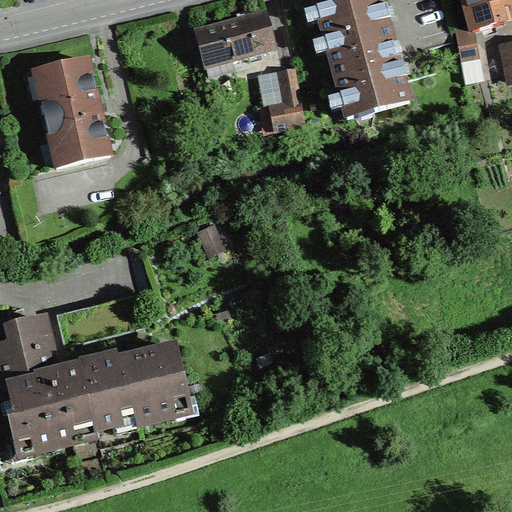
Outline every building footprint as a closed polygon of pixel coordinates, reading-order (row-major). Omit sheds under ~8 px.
[(318,0),(315,1),(331,61),(393,44),(387,21),(392,20),(388,6),(384,7),(381,0),(318,0)] [(464,0),(473,31),(474,33),(500,26),(494,4),(508,0),(464,0)] [(278,50),(267,13),(196,32),(209,79),(236,72),(233,63),(278,50)] [(479,61),(474,33),(473,31),(456,34),(461,64),(479,61)] [(511,42),(499,45),(507,87),(511,85),(511,42)] [(399,65),(393,44),(331,61),(346,114),(408,96),(403,79),(407,78),(403,64),(399,65)] [(110,159),(88,62),(36,73),(50,136),(58,170),(110,159)] [(279,74),(284,102),(301,99),(296,71),(279,74)] [(302,100),(272,106),(273,117),(304,111),(302,100)] [(304,111),(273,117),(276,134),(307,128),(304,111)] [(33,176),(58,170),(50,136),(25,142),(33,176)] [(139,297),(58,317),(65,349),(147,329),(139,297)] [(2,353),(49,341),(43,320),(13,327),(8,307),(0,309),(0,394),(4,393),(0,377),(0,365),(5,364),(2,353)] [(97,432),(97,431),(83,374),(53,381),(46,355),(52,353),(49,341),(2,353),(5,364),(0,365),(0,377),(4,393),(11,391),(18,417),(11,418),(18,446),(24,444),(27,457),(78,444),(76,438),(97,432)] [(176,412),(191,409),(177,350),(118,364),(117,358),(82,367),(83,374),(97,431),(137,421),(138,426),(177,417),(176,412)]
